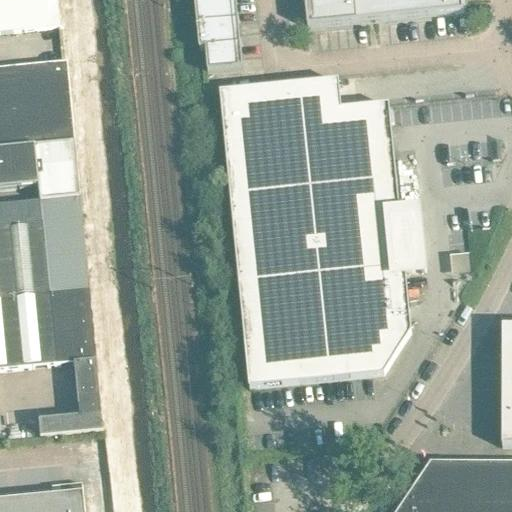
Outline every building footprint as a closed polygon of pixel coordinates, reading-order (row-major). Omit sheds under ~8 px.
[(57,0),(0,0),(0,36),(61,30),(57,0)] [(461,0),(304,0),(307,30),(463,15),(461,0)] [(0,151),(75,144),(67,64),(0,71),(0,151)] [(256,92),(220,95),(250,391),(384,378),(411,336),(405,271),(400,222),(389,108),(341,113),(338,84),(256,92)] [(75,144),(0,151),(0,192),(40,189),(41,204),(81,200),(75,144)] [(0,302),(90,293),(81,200),(41,204),(0,207),(0,302)] [(0,373),(74,366),(79,419),(39,423),(41,441),(104,435),(90,293),(0,302),(0,373)] [(502,448),(502,450),(511,449),(511,347),(508,348),(504,348),(504,397),(504,448),(502,448)] [(511,511),(511,465),(431,466),(400,511),(511,511)] [(0,511),(85,511),(83,486),(60,489),(61,498),(0,503),(0,511)]
